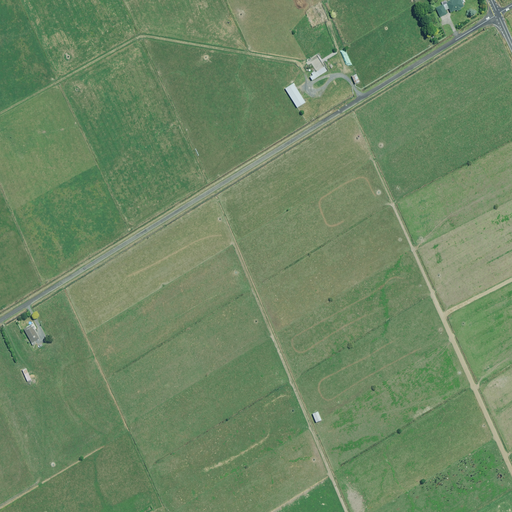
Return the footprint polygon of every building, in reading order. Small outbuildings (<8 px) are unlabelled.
[(464,7),(461,0),(450,0),(446,2),(451,12),(457,10),(457,11),(461,9),(461,8),(464,7)] [(447,14),(446,10),(448,9),(446,3),(443,5),(436,8),(440,17),(447,14)] [(327,16),(321,4),(315,7),(321,19),(327,16)] [(327,71),(325,67),(316,73),(315,71),(312,73),(313,75),(310,77),(312,80),(327,71)] [(305,103),(294,84),(285,89),(297,108),(305,103)] [(41,341),(32,325),(24,329),(33,345),(41,341)] [(31,380),(26,369),(23,370),(28,382),(31,380)] [(322,420),(318,412),(313,414),(316,422),(322,420)]
